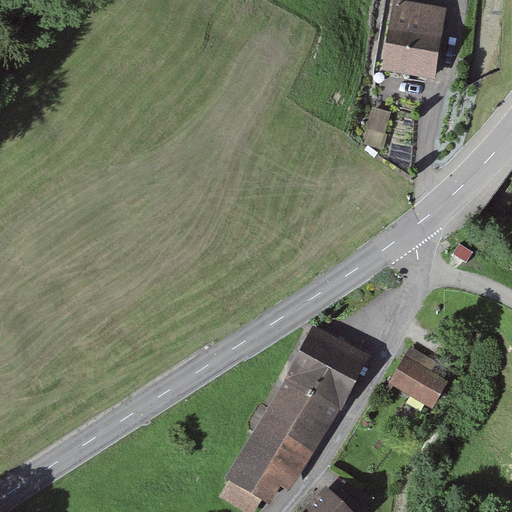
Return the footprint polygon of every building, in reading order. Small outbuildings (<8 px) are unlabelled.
[(394,2),(383,74),(436,83),(447,11),(394,2)] [(386,144),(391,109),(373,106),(368,142),(386,144)] [(316,329),(225,480),(230,483),(219,499),(240,511),(257,511),(262,504),(271,510),(281,492),(291,497),(371,360),(316,329)] [(411,348),(389,386),(434,412),(449,385),(432,374),(438,364),(411,348)] [(348,511),(326,490),(304,511),(348,511)]
